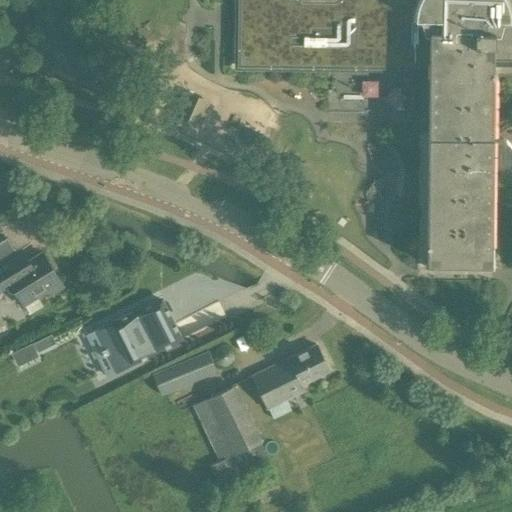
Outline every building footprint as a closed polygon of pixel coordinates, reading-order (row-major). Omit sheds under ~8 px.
[(511,0),(230,0),(232,63),(360,65),(364,66),(433,67),(427,268),(506,270),(507,113),(508,70),(511,69),(511,0)] [(144,70),(149,63),(134,52),(129,60),(144,70)] [(157,92),(165,80),(152,70),(144,83),(157,92)] [(186,93),(177,115),(199,124),(208,103),(186,93)] [(269,113),(248,134),(263,149),(269,143),(277,152),(293,137),(269,113)] [(9,292),(13,293),(16,292),(24,304),(46,290),(49,294),(62,286),(43,254),(30,261),(21,246),(15,250),(7,238),(0,241),(0,287),(5,285),(9,292)] [(115,374),(183,339),(162,297),(94,331),(115,374)] [(5,326),(0,329),(0,341),(11,335),(5,326)] [(55,344),(51,334),(33,343),(37,353),(55,344)] [(251,376),(267,409),(305,390),(302,384),(329,371),(316,345),(251,376)] [(153,374),(161,394),(216,371),(208,351),(153,374)] [(210,465),(221,488),(270,465),(233,386),(193,405),(220,461),(210,465)]
